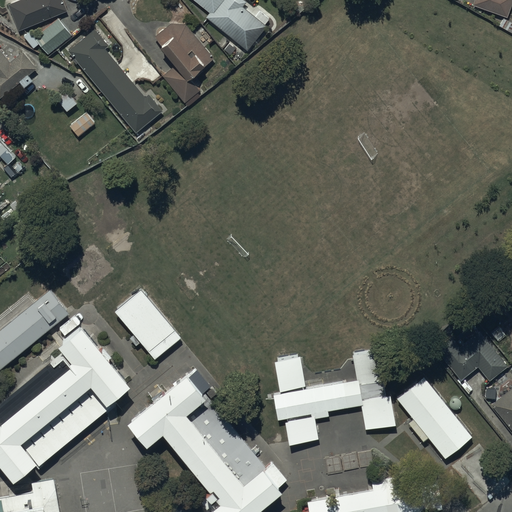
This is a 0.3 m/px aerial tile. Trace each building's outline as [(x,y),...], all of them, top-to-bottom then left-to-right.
[(12,0),(7,2),(19,30),(68,9),(64,0),(12,0)] [(196,0),(208,10),(204,14),(246,49),(267,24),(266,23),(270,18),(259,9),(255,14),(242,3),(244,0),(196,0)] [(511,0),(472,0),(472,3),(507,15),(511,0)] [(48,52),(72,31),(59,15),(35,34),(30,28),(23,34),(33,46),(35,45),(40,51),(44,48),(48,52)] [(511,20),(503,15),(498,23),(511,31),(511,20)] [(171,20),(155,34),(176,62),(162,73),(183,101),(201,87),(189,73),(195,69),(197,71),(204,66),(202,64),(212,57),(185,21),(171,20)] [(95,25),(68,48),(136,131),(163,108),(149,90),(145,93),(106,45),(109,42),(95,25)] [(0,94),(18,81),(22,86),(32,78),(28,73),(36,66),(22,48),(8,59),(0,48),(0,94)] [(66,86),(55,95),(67,109),(78,100),(66,86)] [(71,113),(65,117),(79,134),(84,130),(87,134),(91,131),(88,127),(95,121),(86,110),(75,119),(71,113)] [(0,154),(7,163),(16,155),(0,136),(0,154)] [(141,283),(114,305),(134,330),(129,334),(136,343),(141,339),(154,355),(182,333),(141,283)] [(0,323),(0,363),(68,308),(48,284),(0,323)] [(0,400),(0,454),(15,473),(39,453),(22,432),(92,374),(108,394),(130,376),(84,320),(61,339),(73,353),(6,408),(0,400)] [(450,331),(433,344),(460,378),(478,364),(488,378),(507,363),(479,327),(459,343),(450,331)] [(299,354),(272,358),(277,389),(281,388),(282,392),(273,393),(277,418),(283,417),(287,441),(315,437),(312,416),(326,414),(324,408),(361,402),(365,427),(393,422),(380,349),(351,354),(355,378),(302,387),(302,386),(305,385),(299,354)] [(187,364),(128,412),(148,436),(164,423),(220,492),(204,505),(210,511),(245,511),(284,481),(282,479),(287,474),(273,457),(268,462),(205,385),(211,380),(197,364),(191,369),(187,364)] [(92,374),(22,432),(39,453),(41,456),(112,399),(108,394),(92,374)] [(396,396),(445,456),(471,434),(423,375),(396,396)] [(511,383),(490,401),(511,428),(511,383)] [(457,407),(459,405),(460,404),(460,402),(460,400),(460,398),(458,397),(457,396),(455,395),(453,395),(451,396),(450,397),(449,399),(448,401),(449,403),(450,405),(451,406),(453,407),(455,407),(457,407)] [(423,511),(444,508),(438,465),(368,475),(369,484),(303,494),(305,511),(423,511)] [(60,511),(54,475),(31,478),(33,487),(0,492),(0,511),(60,511)]
